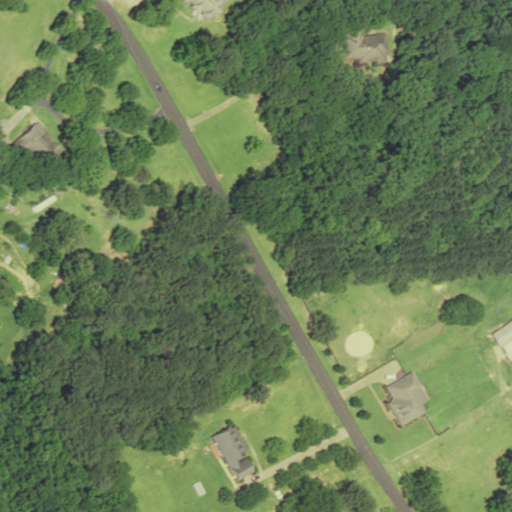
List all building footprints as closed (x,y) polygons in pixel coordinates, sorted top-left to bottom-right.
[(221,0),(179,0),(206,20),(221,0)] [(379,33),(355,35),(354,26),(335,28),(338,61),(381,56),(379,33)] [(59,149),(32,121),(2,151),(13,162),(25,150),(40,166),(59,149)] [(486,333),(508,365),(511,361),(511,318),(510,316),(486,333)] [(422,400),(407,371),(377,387),(396,424),(419,412),(415,403),(422,400)] [(241,454),(246,451),(231,424),(209,435),(232,480),(250,471),(241,454)]
